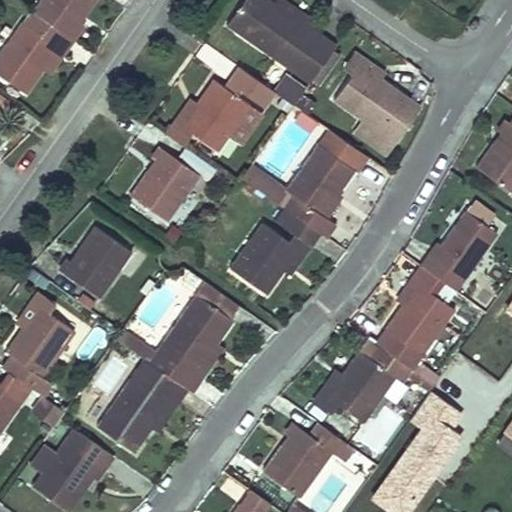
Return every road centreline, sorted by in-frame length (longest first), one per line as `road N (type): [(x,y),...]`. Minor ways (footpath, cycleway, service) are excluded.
road 1 (residential): [(464,65),(344,279),(257,365),(151,511)]
road 2 (residential): [(0,208),(152,0)]
